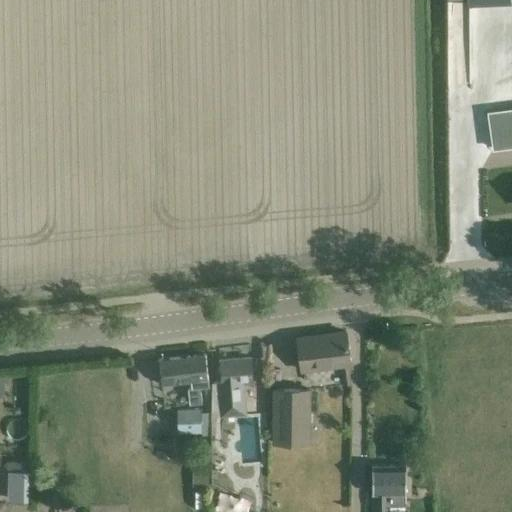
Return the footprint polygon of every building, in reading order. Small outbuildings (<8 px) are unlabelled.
[(511,109),(491,113),(496,148),(511,145),(511,109)] [(301,370),(342,365),(345,385),(351,384),(348,364),(350,364),(346,332),(298,338),(301,370)] [(209,386),(206,354),(159,359),(162,385),(176,383),(191,382),(191,388),(188,388),(188,397),(189,404),(201,402),(200,387),(209,386)] [(220,360),(222,384),(218,384),(221,412),(241,410),(238,383),(252,382),(250,358),(220,360)] [(274,444),(284,444),(308,444),(309,389),(275,389),(274,444)] [(202,433),(201,408),(177,409),(178,434),(202,433)] [(235,419),(218,420),(219,432),(236,431),(235,419)] [(405,465),(372,465),(372,494),(372,511),(390,511),(390,506),(405,506),(405,494),(406,494),(405,465)] [(208,468),(193,468),(193,489),(208,489),(208,468)] [(25,471),(17,471),(16,501),(28,501),(28,472),(25,471)]
